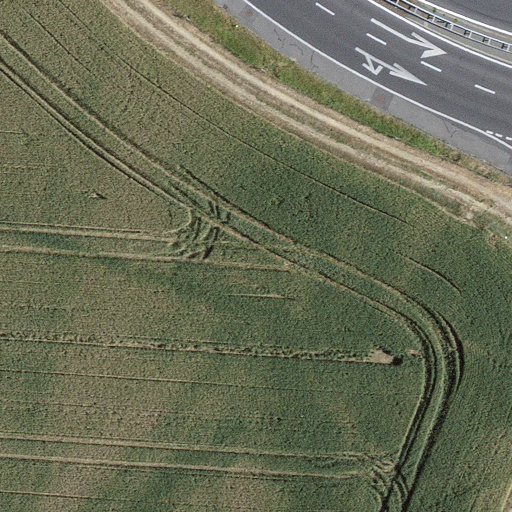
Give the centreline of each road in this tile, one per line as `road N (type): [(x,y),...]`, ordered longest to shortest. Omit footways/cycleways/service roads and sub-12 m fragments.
road 1 (track): [(131,0),(271,100),(511,215)]
road 2 (trunk): [(310,0),(377,40),(511,99)]
